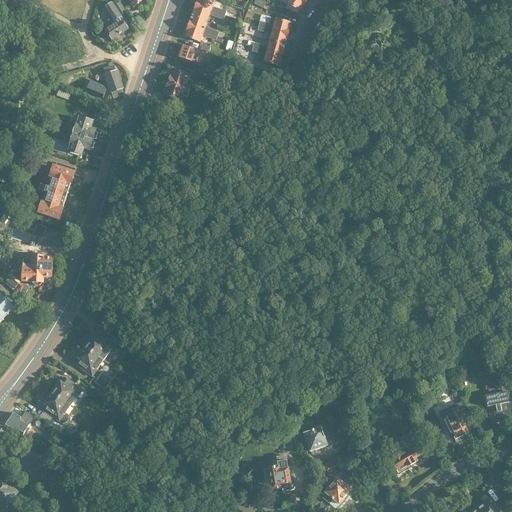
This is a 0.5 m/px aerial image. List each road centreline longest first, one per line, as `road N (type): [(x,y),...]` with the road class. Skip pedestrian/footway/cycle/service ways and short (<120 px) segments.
road 1 (tertiary): [(171,0),(76,282),(0,404)]
road 2 (residential): [(402,511),(433,483),(511,450)]
road 3 (residential): [(392,511),(336,398)]
